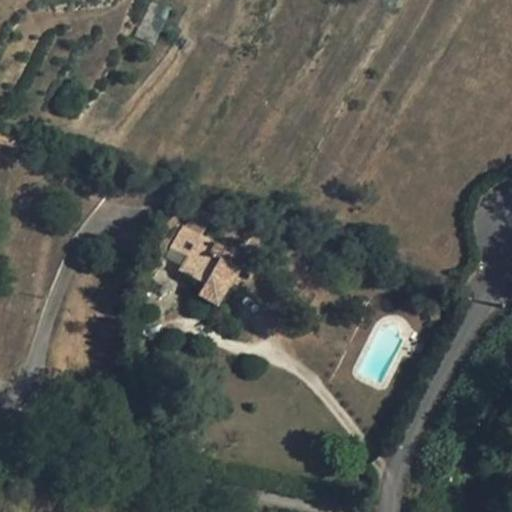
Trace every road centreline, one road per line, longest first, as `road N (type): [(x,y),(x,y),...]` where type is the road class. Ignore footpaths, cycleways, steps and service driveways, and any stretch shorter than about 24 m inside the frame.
road 1 (unknown): [(58,294),(79,239),(115,213),(129,225),(104,337),(103,408),(120,449),(213,487),(345,509),(391,508)]
road 2 (residential): [(390,511),(399,464),(511,245)]
